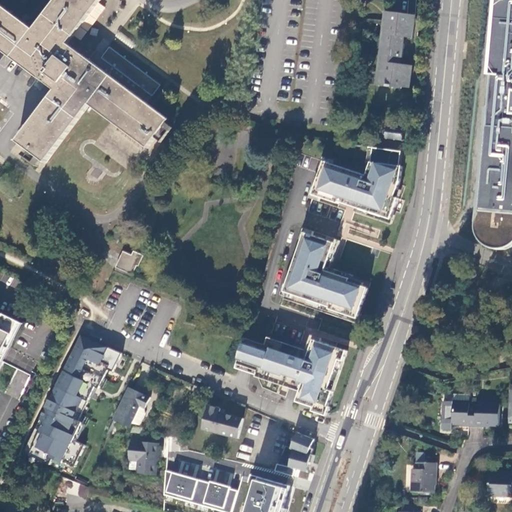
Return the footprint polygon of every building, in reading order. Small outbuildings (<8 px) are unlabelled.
[(0,49),(56,92),(18,142),(28,150),(43,161),(46,164),(91,105),(149,149),(157,138),(167,124),(170,120),(148,103),(153,96),(154,97),(162,86),(111,47),(106,55),(104,54),(99,50),(90,61),(83,56),(78,62),(64,51),(102,0),(57,0),(35,31),(0,4),(0,49)] [(511,0),(492,0),(486,75),(493,76),(481,215),(480,218),(479,220),(479,222),(478,225),(478,228),(478,231),(480,236),(483,241),(486,244),(489,246),(491,247),(496,249),(498,249),(501,249),(504,249),(508,248),(511,247),(511,246),(511,0)] [(414,16),(388,12),(378,85),(402,88),(402,87),(409,88),(412,65),(399,64),(400,58),(402,58),(404,38),(411,39),(414,16)] [(99,50),(104,54),(113,43),(106,38),(97,49),(99,50)] [(173,128),(167,124),(157,138),(163,142),(173,128)] [(403,142),(404,142),(404,141),(405,141),(405,139),(404,139),(405,132),(407,132),(407,131),(405,130),(405,129),(404,129),(404,130),(397,129),(398,128),(396,128),(396,129),(390,128),(390,127),(389,127),(389,128),(387,128),(387,129),(388,129),(388,131),(387,131),(386,131),(385,132),(385,133),(385,134),(386,135),(387,135),(387,137),(386,137),(386,138),(387,138),(387,140),(388,140),(388,138),(395,139),(395,141),(396,141),(396,139),(403,140),(403,142)] [(397,197),(402,181),(404,166),(402,166),(403,152),(374,148),(372,162),(367,175),(325,161),(314,194),(357,209),(357,207),(393,219),(400,198),(397,197)] [(43,161),(28,150),(24,157),(38,168),(43,161)] [(306,233),(286,291),(332,307),(331,309),(360,319),(370,288),(351,282),(352,279),(327,270),(337,243),(306,233)] [(123,252),(115,268),(132,275),(137,266),(138,267),(143,256),(133,251),(131,255),(123,252)] [(0,366),(2,362),(0,360),(0,355),(17,321),(0,312),(0,366)] [(82,335),(26,453),(52,465),(54,459),(64,463),(83,423),(79,421),(96,387),(100,389),(109,370),(114,372),(123,354),(82,335)] [(247,338),(239,364),(247,367),(259,371),(258,373),(295,386),(303,388),(298,402),(316,408),(315,410),(327,414),(335,392),(330,390),(341,361),(345,362),(349,351),(315,340),(310,355),(269,342),(268,345),(256,341),(247,338)] [(8,389),(21,395),(30,374),(17,368),(8,389)] [(203,396),(205,390),(195,385),(192,391),(203,396)] [(151,398),(130,388),(115,419),(123,422),(130,426),(132,426),(134,422),(142,405),(146,408),(151,398)] [(471,402),(471,397),(471,394),(455,393),(455,401),(471,402)] [(477,402),(477,398),(471,397),(471,402),(455,401),(445,401),(444,428),(454,428),(454,423),(470,423),(469,425),(476,426),(477,402)] [(500,403),(477,402),(476,426),(484,426),(484,424),(500,425),(500,403)] [(142,405),(134,422),(139,425),(141,424),(147,413),(146,411),(147,408),(146,408),(142,405)] [(203,429),(239,438),(244,419),(225,414),(226,410),(209,405),(203,429)] [(123,422),(115,419),(108,433),(110,434),(117,434),(123,422)] [(144,427),(132,426),(130,426),(130,434),(133,434),(143,435),(144,427)] [(291,468),(308,472),(310,462),(314,463),(315,454),(313,454),(315,449),(312,447),(316,439),(299,432),(292,448),(295,449),(291,468)] [(157,444),(158,435),(143,435),(133,434),(131,462),(139,462),(139,470),(139,474),(157,475),(159,444),(157,444)] [(130,469),(139,470),(139,462),(131,462),(130,469)] [(413,492),(435,493),(436,471),(437,471),(437,462),(417,462),(417,469),(413,469),(413,492)] [(166,495),(225,511),(232,511),(239,491),(167,471),(166,495)] [(490,495),(511,496),(511,473),(491,473),(490,495)] [(62,491),(86,499),(90,487),(66,479),(62,491)] [(250,511),(283,511),(285,508),(277,506),(279,499),(286,501),(290,489),(255,479),(246,510),(250,511)] [(416,503),(404,502),(403,510),(400,510),(399,511),(419,511),(420,511),(415,511),(416,503)]
